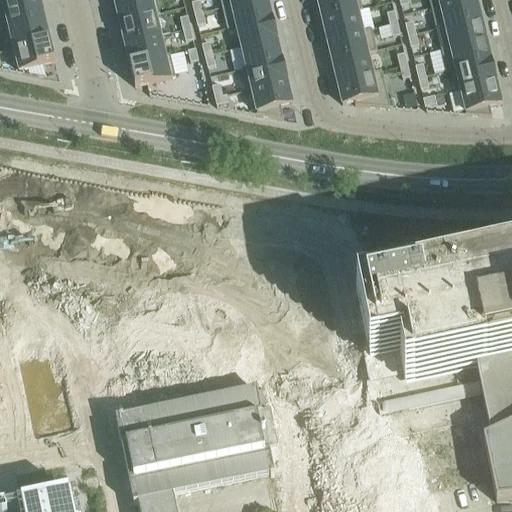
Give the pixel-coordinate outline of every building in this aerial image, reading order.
[(39,0),(0,0),(0,11),(40,2),(39,0)] [(155,0),(139,0),(115,6),(120,27),(160,17),(155,0)] [(266,0),(219,0),(222,12),(267,1),(266,0)] [(358,0),(325,0),(317,2),(322,23),(362,14),(358,0)] [(406,0),(398,0),(401,10),(409,8),(406,0)] [(475,0),(428,0),(431,12),(476,1),(475,0)] [(267,1),(222,12),(227,33),(272,22),(267,1)] [(476,1),(431,12),(436,33),(481,22),(476,1)] [(40,2),(0,11),(0,12),(4,12),(9,32),(45,23),(40,2)] [(192,6),(192,7),(195,18),(203,16),(200,5),(192,6)] [(362,14),(322,23),(327,44),(372,33),(372,32),(362,35),(358,16),(362,14)] [(394,15),(387,17),(390,29),(398,27),(395,15),(394,15)] [(203,16),(195,18),(198,30),(205,28),(203,16)] [(160,17),(120,27),(125,48),(160,39),(156,19),(160,18),(160,17)] [(187,20),(180,22),(183,34),(191,32),(188,20),(187,20)] [(272,22),(227,33),(227,34),(237,31),(242,51),(277,43),(272,22)] [(481,22),(436,33),(441,54),(486,43),(481,22)] [(45,23),(9,32),(14,53),(50,44),(45,23)] [(413,26),(405,28),(408,40),(416,38),(413,26)] [(398,27),(390,29),(393,41),(400,39),(398,27)] [(191,32),(183,34),(186,46),(193,44),(194,44),(191,32)] [(372,33),(327,44),(332,65),(377,54),(372,33)] [(416,38),(408,40),(411,51),(419,49),(416,38)] [(160,39),(125,48),(130,69),(170,59),(170,58),(165,59),(160,39)] [(277,43),(242,51),(246,71),(242,73),(242,74),(282,64),(277,43)] [(486,43),(441,54),(446,75),(491,64),(486,43)] [(50,44),(14,53),(19,75),(55,66),(50,44)] [(202,48),(205,60),(213,58),(210,47),(202,48)] [(195,53),(188,55),(191,67),(199,65),(196,53),(195,53)] [(377,54),(332,65),(337,86),(382,75),(382,74),(372,77),(368,58),(377,55),(377,54)] [(405,58),(397,59),(400,71),(408,69),(405,57),(405,58)] [(213,58),(205,60),(208,72),(216,70),(213,58)] [(170,59),(130,69),(135,91),(175,81),(170,59)] [(282,64),(242,74),(247,95),(287,85),(282,64)] [(491,64),(446,75),(446,76),(451,75),(456,95),(496,85),(491,64)] [(423,68),(415,70),(418,82),(426,80),(423,68)] [(408,69),(400,71),(403,83),(410,81),(411,81),(408,69)] [(382,75),(337,86),(343,108),(354,105),(355,109),(391,112),(382,75)] [(426,80),(418,82),(421,94),(429,92),(426,80)] [(287,85),(247,95),(252,94),(258,118),(284,123),(281,110),(292,107),(287,85)] [(496,85),(456,95),(456,96),(461,95),(466,118),(492,121),(489,110),(501,107),(496,85)] [(213,90),(212,90),(215,102),(223,100),(220,89),(213,90)] [(223,100),(215,102),(217,109),(229,106),(227,99),(223,100)] [(435,100),(423,103),(425,111),(437,108),(435,100)] [(163,223),(85,239),(105,337),(183,321),(163,223)] [(295,249),(217,265),(237,363),(315,347),(295,249)] [(511,269),(366,300),(380,385),(476,365),(491,440),(483,443),(496,506),(511,505),(511,269)] [(100,339),(107,372),(138,366),(131,333),(100,339)] [(0,449),(8,447),(0,409),(0,449)] [(72,511),(69,495),(22,505),(23,511),(72,511)]
